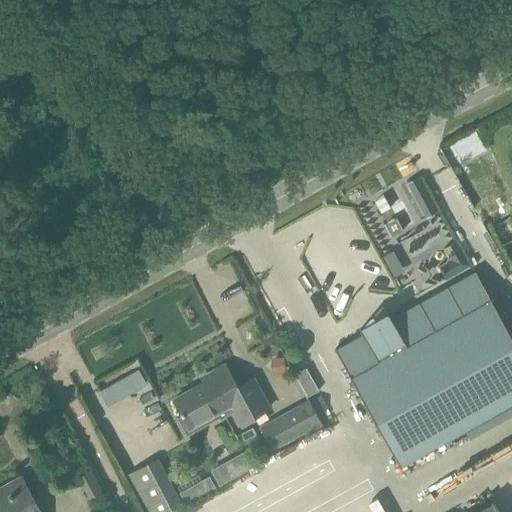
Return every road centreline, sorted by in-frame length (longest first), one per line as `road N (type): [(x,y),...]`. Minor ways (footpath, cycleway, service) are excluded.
road 1 (secondary): [(0,354),(511,74)]
road 2 (unknown): [(248,215),(316,338),(340,321),(352,295),(353,266),(334,232)]
road 3 (unknown): [(511,300),(412,125)]
road 4 (unknown): [(36,334),(127,511)]
